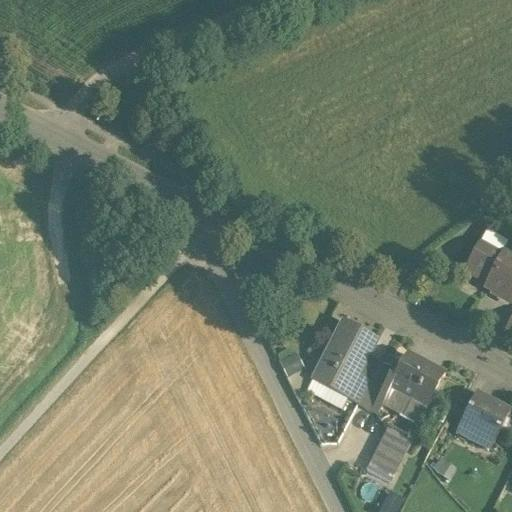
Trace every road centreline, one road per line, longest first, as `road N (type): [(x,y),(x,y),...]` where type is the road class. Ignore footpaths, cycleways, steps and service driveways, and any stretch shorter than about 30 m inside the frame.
road 1 (tertiary): [(0,112),(371,313),(511,380)]
road 2 (track): [(262,0),(110,68),(65,119),(52,219),(57,306),(47,336),(0,401)]
road 3 (track): [(185,213),(338,511)]
road 4 (track): [(0,455),(200,243)]
